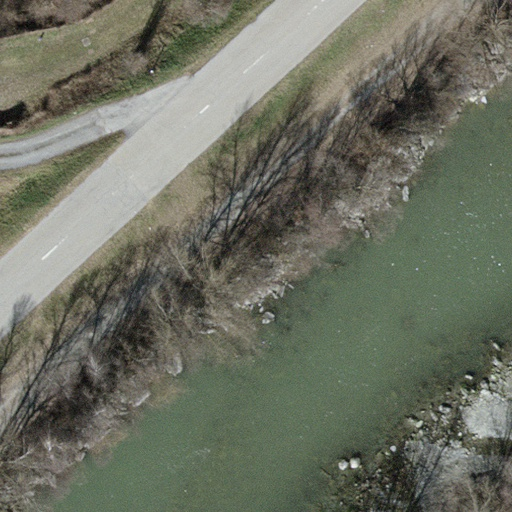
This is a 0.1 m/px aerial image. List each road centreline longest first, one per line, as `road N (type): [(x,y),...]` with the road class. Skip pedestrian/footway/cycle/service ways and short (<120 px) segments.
road 1 (unclassified): [(323,0),(0,300)]
road 2 (track): [(230,86),(0,161)]
